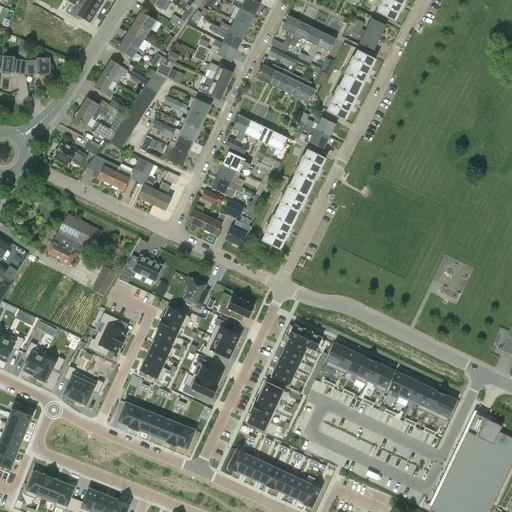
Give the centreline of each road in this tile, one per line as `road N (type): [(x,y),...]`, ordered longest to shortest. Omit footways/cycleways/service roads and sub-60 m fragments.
road 1 (residential): [(277,286),(422,0)]
road 2 (residential): [(285,0),(170,234)]
road 3 (residential): [(511,387),(345,308),(283,289)]
road 4 (residential): [(199,469),(283,289)]
road 5 (unclassified): [(19,140),(51,112),(125,0)]
road 6 (residential): [(97,429),(152,312),(112,293)]
road 7 (residential): [(170,234),(21,162)]
